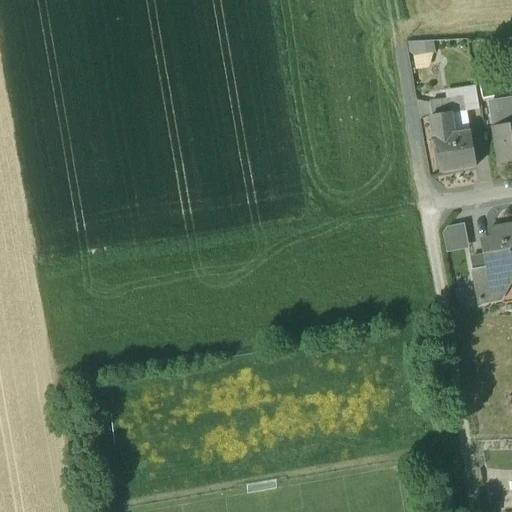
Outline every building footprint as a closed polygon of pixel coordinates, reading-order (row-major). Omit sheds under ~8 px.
[(431,42),(413,43),(415,54),(433,52),(431,42)] [(475,87),(445,92),(446,100),(464,98),(466,111),(478,109),(475,87)] [(446,100),(429,103),(431,116),(449,113),(449,114),(465,112),(466,112),(466,111),(464,98),(446,100)] [(511,99),(490,103),(493,127),(511,124),(511,99)] [(465,112),(449,114),(452,134),(469,131),(465,112)] [(469,131),(452,134),(449,114),(449,113),(431,116),(434,137),(440,173),(475,167),(470,131),(469,131)] [(511,124),(493,127),(499,163),(511,161),(511,124)] [(463,225),(448,228),(443,234),(447,252),(468,248),(463,225)] [(511,225),(488,230),(489,240),(481,241),(483,256),(488,280),(497,278),(510,276),(509,270),(511,269),(511,225)] [(483,256),(471,259),(475,282),(488,280),(483,256)] [(488,280),(475,282),(478,302),(501,298),(497,278),(488,280)] [(466,289),(454,291),(458,311),(474,308),(473,298),(468,299),(466,289)]
